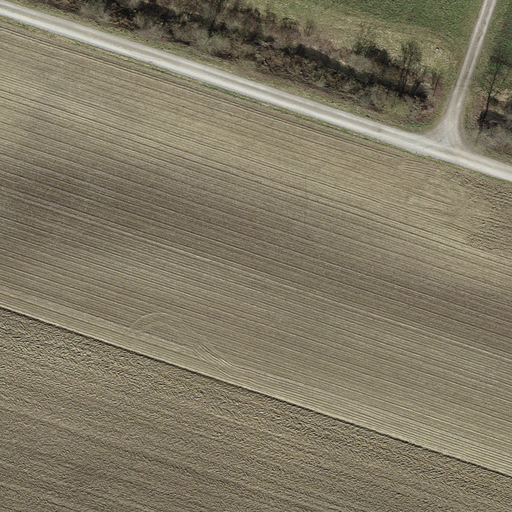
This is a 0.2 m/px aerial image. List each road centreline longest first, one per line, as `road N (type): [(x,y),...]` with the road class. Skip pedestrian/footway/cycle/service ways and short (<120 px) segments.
road 1 (track): [(511,174),(0,7)]
road 2 (track): [(440,151),(491,0)]
